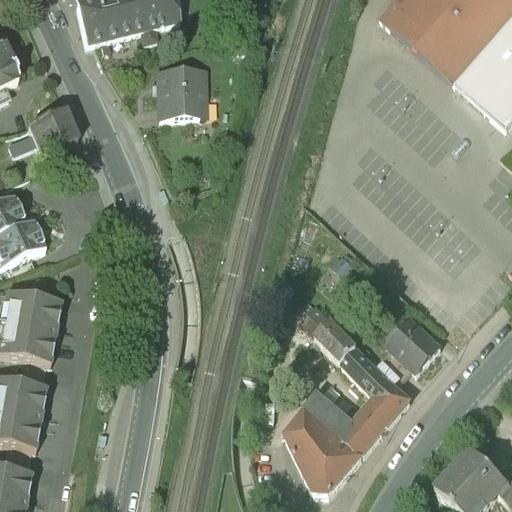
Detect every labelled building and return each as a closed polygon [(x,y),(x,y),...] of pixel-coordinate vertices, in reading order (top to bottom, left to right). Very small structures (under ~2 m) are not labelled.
[(187,0),(145,10),(86,24),(96,63),(200,38),(191,0),(187,0)] [(142,0),(145,10),(187,0),(142,0)] [(454,95),(511,25),(511,0),(403,0),(377,30),(454,95)] [(511,25),(454,95),(505,140),(511,132),(511,25)] [(0,98),(18,90),(0,51),(0,98)] [(205,85),(158,82),(157,138),(203,139),(205,85)] [(68,120),(32,137),(37,148),(13,159),(18,168),(40,157),(45,168),(55,163),(82,150),(68,120)] [(62,176),(55,163),(45,168),(21,179),(27,192),(62,176)] [(0,196),(0,209),(10,205),(7,200),(5,194),(0,196)] [(0,242),(25,232),(13,204),(10,205),(0,209),(0,242)] [(44,256),(32,228),(25,232),(0,242),(0,275),(7,272),(29,263),(44,256)] [(79,252),(81,255),(91,249),(96,249),(95,239),(88,240),(82,243),(79,252)] [(29,263),(7,272),(12,284),(34,274),(32,269),(29,263)] [(34,293),(32,305),(56,309),(58,298),(34,293)] [(49,372),(60,310),(56,309),(32,305),(5,300),(0,327),(0,363),(22,367),(45,371),(49,372)] [(374,407),(388,390),(382,385),(375,378),(315,316),(300,331),(374,407)] [(411,328),(387,354),(392,359),(410,376),(416,381),(440,355),(411,328)] [(410,376),(392,359),(375,378),(382,385),(388,390),(393,394),(410,376)] [(45,371),(22,367),(20,379),(43,383),(45,371)] [(43,383),(20,379),(18,391),(41,395),(43,383)] [(34,457),(45,395),(41,395),(18,391),(0,387),(0,451),(7,452),(30,456),(34,457)] [(318,404),(284,443),(313,501),(328,502),(366,459),(389,431),(409,408),(393,394),(388,390),(374,407),(358,426),(352,421),(345,429),(318,404)] [(30,456),(7,452),(5,464),(28,468),(30,456)] [(472,460),(436,500),(448,511),(492,511),(498,506),(507,493),(472,460)] [(26,480),(28,468),(5,464),(3,476),(26,480)] [(24,511),(30,481),(26,480),(3,476),(0,475),(0,511),(24,511)] [(503,511),(511,511),(511,488),(507,493),(498,506),(503,511)]
